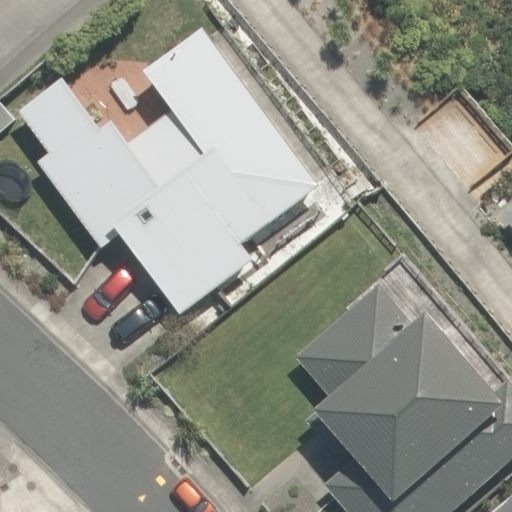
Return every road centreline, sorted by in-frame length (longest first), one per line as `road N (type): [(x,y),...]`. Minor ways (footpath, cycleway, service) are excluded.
road 1 (residential): [(218,0),(511,341)]
road 2 (residential): [(0,364),(106,463)]
